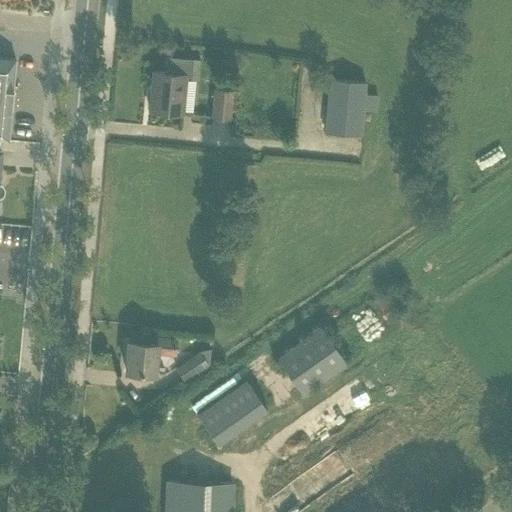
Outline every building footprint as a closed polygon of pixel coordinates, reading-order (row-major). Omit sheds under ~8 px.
[(232,55),(225,54),(220,59),(220,65),(225,70),(231,70),(236,66),(236,59),(232,55)] [(186,74),(190,74),(191,63),(192,63),(192,58),(165,56),(164,68),(164,72),(153,71),(149,111),(182,114),(184,94),(186,74)] [(0,139),(8,140),(15,58),(0,57),(0,139)] [(328,79),(323,132),(362,135),(364,110),(377,111),(377,95),(365,93),(366,82),(328,79)] [(211,116),(230,118),(232,91),(214,89),(211,116)] [(410,303),(396,284),(374,300),(388,319),(410,303)] [(346,363),(321,327),(276,358),(302,394),(346,363)] [(174,353),(176,340),(156,338),(156,344),(128,341),(126,371),(154,373),(156,352),(174,353)] [(198,351),(174,367),(185,384),(208,366),(198,351)] [(258,409),(247,390),(205,416),(217,435),(258,409)] [(230,511),(230,504),(231,482),(169,479),(167,511),(230,511)]
